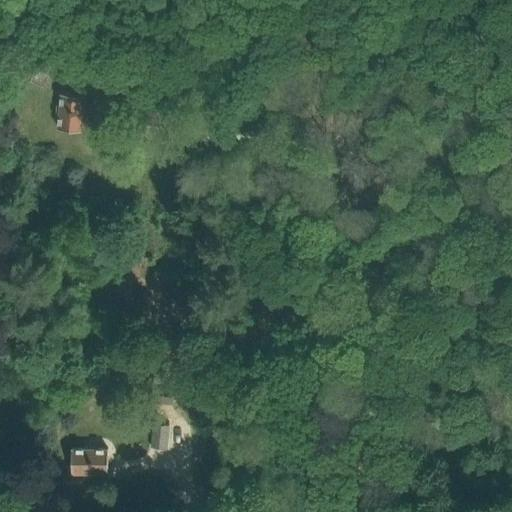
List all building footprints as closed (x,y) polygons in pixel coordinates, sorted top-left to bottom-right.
[(91,42),(75,40),(73,64),(89,66),(91,42)] [(62,91),(61,107),(59,127),(83,129),(86,94),(62,91)] [(56,111),(58,95),(40,93),(38,108),(56,111)] [(155,422),(152,446),(167,448),(170,424),(155,422)] [(109,472),(109,447),(73,447),(72,471),(109,472)]
